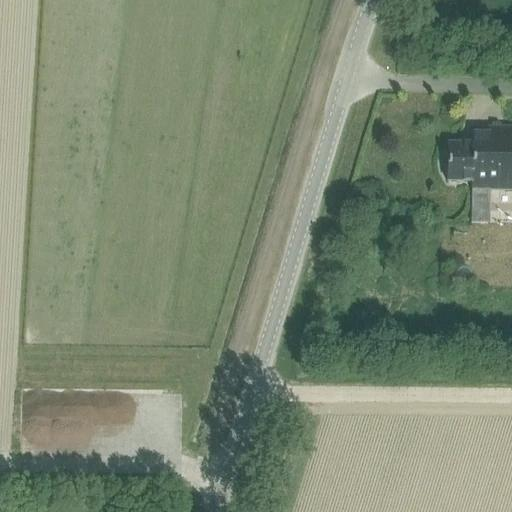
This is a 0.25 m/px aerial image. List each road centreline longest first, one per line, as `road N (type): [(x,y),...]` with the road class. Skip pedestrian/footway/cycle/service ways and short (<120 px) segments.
road 1 (unclassified): [(215,511),(369,0)]
road 2 (unknown): [(252,389),(511,395)]
